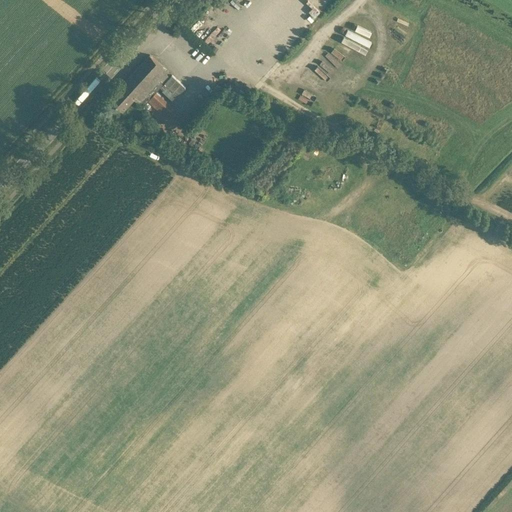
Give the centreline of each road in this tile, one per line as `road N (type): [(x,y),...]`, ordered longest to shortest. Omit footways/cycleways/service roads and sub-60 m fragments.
road 1 (track): [(244,71),(511,218)]
road 2 (secondary): [(0,189),(174,0)]
road 3 (unknown): [(217,65),(267,73),(297,67),(325,45),(357,0)]
